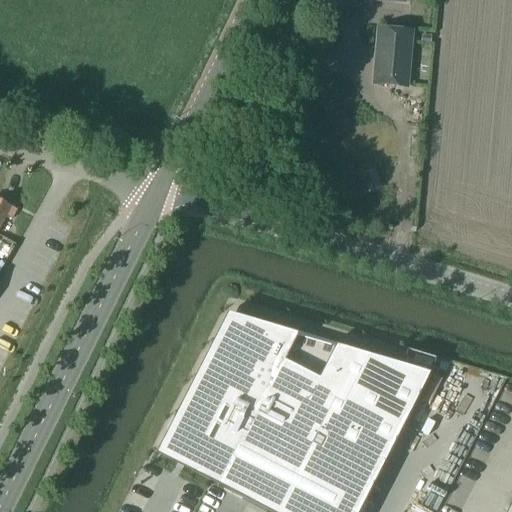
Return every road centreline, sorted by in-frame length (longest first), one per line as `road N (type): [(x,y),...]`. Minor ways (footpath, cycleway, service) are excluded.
road 1 (unclassified): [(511,298),(156,190)]
road 2 (tertiary): [(0,505),(156,190)]
road 3 (tertiary): [(156,190),(250,0)]
road 4 (unclassified): [(156,190),(0,147)]
